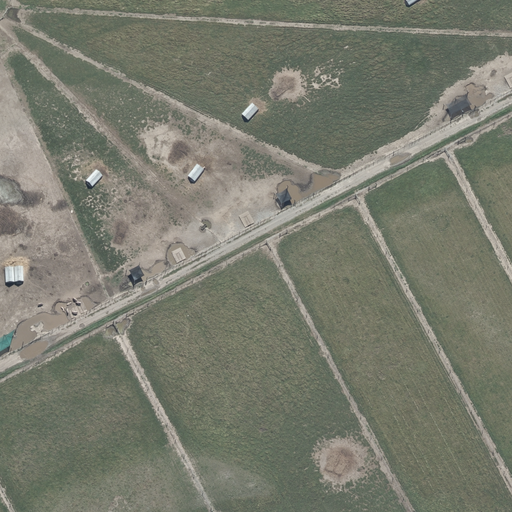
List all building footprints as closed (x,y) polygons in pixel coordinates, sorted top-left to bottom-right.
[(333,77),(329,70),(316,79),(321,85),(333,77)] [(165,145),(157,143),(152,158),(161,160),(165,145)] [(73,161),(64,159),(61,174),(69,176),(73,161)] [(81,162),(73,161),(69,176),(77,177),(81,162)] [(89,164),(81,162),(77,177),(86,179),(89,164)]
